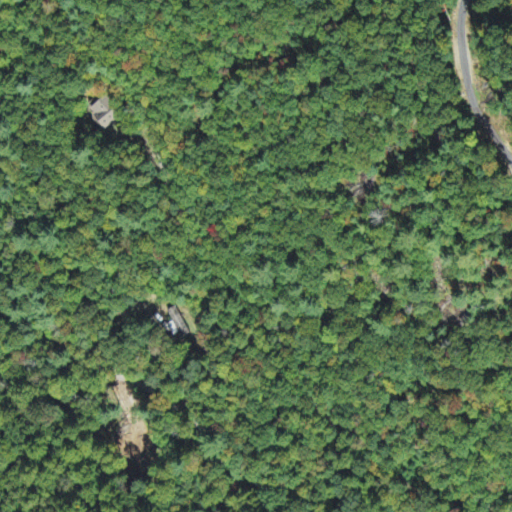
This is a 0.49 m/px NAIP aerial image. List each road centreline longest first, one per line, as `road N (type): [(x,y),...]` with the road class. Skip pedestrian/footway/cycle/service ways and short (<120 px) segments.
road 1 (residential): [(76,0),(96,53),(144,115),(165,185),(197,247),(288,357),(318,412),(361,438),(430,511)]
road 2 (residential): [(296,511),(216,456),(180,411),(0,307)]
